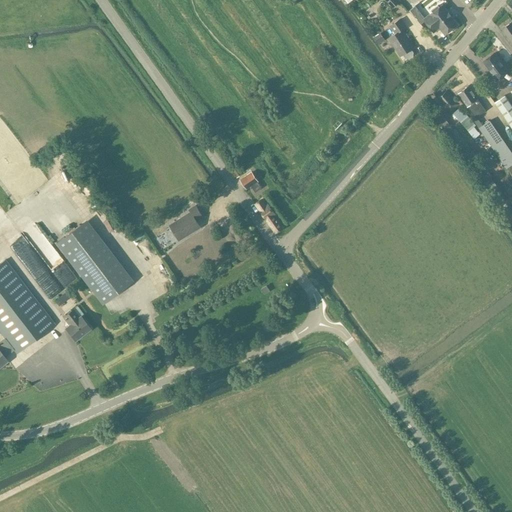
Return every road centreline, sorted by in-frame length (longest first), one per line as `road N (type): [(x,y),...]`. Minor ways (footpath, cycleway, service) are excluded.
road 1 (unclassified): [(0,436),(56,427),(314,322)]
road 2 (tertiary): [(278,249),(100,0)]
road 3 (tertiary): [(278,249),(475,29)]
road 4 (tertiary): [(473,511),(347,339),(314,322)]
road 5 (track): [(0,497),(117,439),(158,430)]
